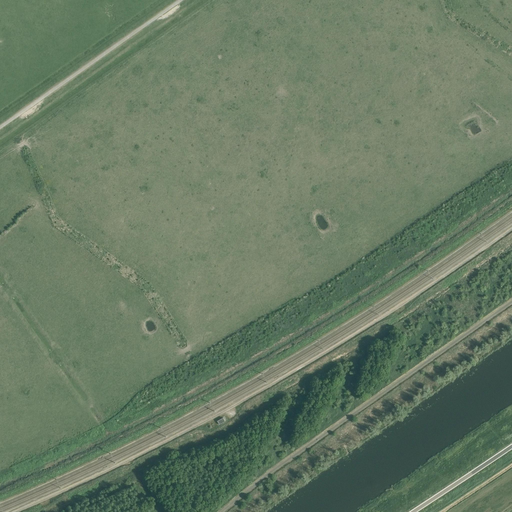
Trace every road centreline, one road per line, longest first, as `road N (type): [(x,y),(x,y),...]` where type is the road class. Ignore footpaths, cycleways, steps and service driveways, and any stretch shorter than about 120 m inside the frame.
road 1 (track): [(16,511),(276,382),(511,229)]
road 2 (track): [(0,128),(182,0)]
